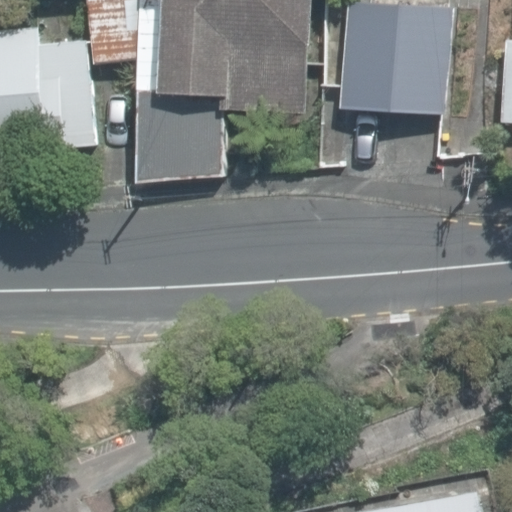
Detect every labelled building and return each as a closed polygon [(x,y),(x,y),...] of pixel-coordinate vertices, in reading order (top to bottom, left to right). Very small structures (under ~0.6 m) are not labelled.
[(92,0),(100,64),(144,58),(147,0),(92,0)] [(148,0),(143,184),(228,176),(230,111),(254,111),(254,124),(301,126),(301,113),(312,114),(314,47),(317,47),(318,0),(148,0)] [(348,106),(450,114),(458,10),(356,2),(348,106)] [(0,158),(51,155),(74,152),(73,144),(101,142),(91,41),(51,44),(47,45),(46,30),(0,33),(0,158)] [(357,511),(491,511),(487,489),(357,511)]
